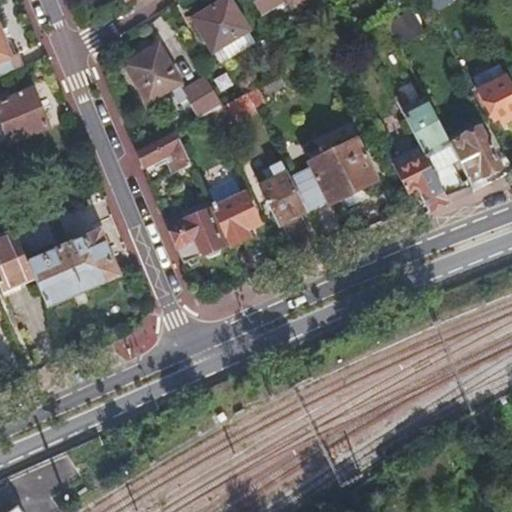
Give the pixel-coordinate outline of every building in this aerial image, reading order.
[(226,0),(221,0),(190,18),(210,53),(245,33),(226,0)] [(297,0),(242,0),(243,0),(256,24),(297,0)] [(0,80),(23,69),(17,56),(9,60),(0,38),(0,80)] [(152,45),(118,65),(141,103),(175,84),(152,45)] [(212,103),(195,75),(172,88),(188,116),(203,108),(212,103)] [(511,100),(502,80),(476,93),(490,122),(499,117),(503,124),(511,119),(511,100)] [(30,89),(0,101),(0,118),(9,139),(45,124),(30,89)] [(391,101),(420,159),(438,195),(459,185),(448,164),(454,161),(447,146),(425,101),(408,110),(401,95),(391,101)] [(186,166),(167,131),(130,151),(137,170),(166,156),(174,171),(186,166)] [(447,146),(454,161),(466,184),(481,176),(495,170),(476,132),(447,146)] [(304,218),(320,251),(338,243),(321,209),(337,201),(356,192),(373,184),(354,143),(334,152),(331,146),(316,153),(320,161),(306,167),(308,173),(286,183),(304,218)] [(420,159),(392,173),(404,198),(415,193),(423,208),(441,200),(438,195),(420,159)] [(286,183),(278,167),(260,176),(265,186),(255,190),(276,231),(304,218),(286,183)] [(466,184),(468,189),(484,182),(481,176),(466,184)] [(232,179),(200,193),(206,204),(209,210),(240,197),(232,179)] [(360,201),(356,192),(337,201),(342,210),(360,201)] [(209,210),(226,250),(245,243),(240,232),(254,227),(240,197),(209,210)] [(206,204),(174,217),(177,224),(204,213),(209,210),(206,204)] [(174,217),(160,223),(178,265),(212,252),(215,259),(223,256),(204,213),(177,224),(174,217)] [(13,227),(21,246),(51,233),(42,215),(13,227)] [(0,230),(0,282),(2,288),(16,282),(16,281),(33,273),(27,259),(21,246),(13,227),(13,225),(0,230)] [(27,259),(33,273),(46,303),(115,274),(96,229),(27,259)] [(352,329),(310,346),(319,367),(361,349),(352,329)]
